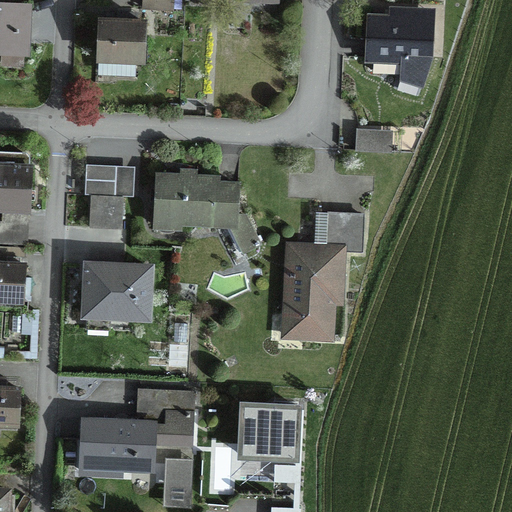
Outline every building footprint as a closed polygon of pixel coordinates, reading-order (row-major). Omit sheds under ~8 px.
[(173,9),(173,0),(143,0),(143,7),(173,9)] [(27,8),(0,6),(0,49),(25,51),(27,8)] [(430,57),(431,20),(412,19),(413,10),(397,10),(397,19),(370,17),(368,59),(404,60),(404,69),(424,76),(430,57)] [(145,22),(100,20),(99,60),(147,62),(148,44),(144,44),(145,22)] [(357,129),(356,150),(369,150),(371,130),(357,129)] [(0,207),(28,209),(30,168),(21,167),(23,152),(0,150),(0,207)] [(86,164),(85,194),(115,195),(116,165),(86,164)] [(181,226),(181,221),(250,225),(245,215),(237,214),(239,185),(219,184),(219,179),(157,176),(154,225),(181,226)] [(91,195),(90,227),(121,228),(123,197),(91,195)] [(0,238),(27,240),(28,209),(0,207),(0,238)] [(314,248),(291,247),(286,333),(329,336),(331,299),(338,300),(340,250),(360,251),(362,217),(364,217),(364,216),(327,214),(325,252),(317,251),(314,248)] [(7,256),(6,264),(0,263),(0,299),(23,301),(25,265),(17,264),(18,257),(7,256)] [(88,264),(85,314),(148,317),(150,267),(88,264)] [(0,423),(17,424),(19,388),(3,387),(4,376),(0,376),(0,423)] [(168,391),(166,425),(83,422),(81,470),(122,472),(123,461),(153,463),(154,443),(191,445),(194,392),(168,391)] [(298,407),(243,405),(241,455),(295,457),(298,407)]
